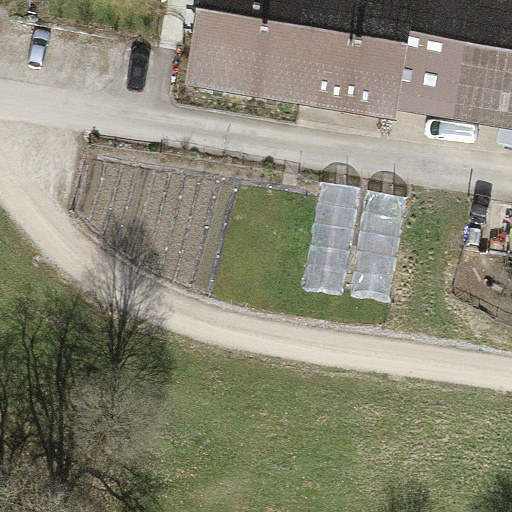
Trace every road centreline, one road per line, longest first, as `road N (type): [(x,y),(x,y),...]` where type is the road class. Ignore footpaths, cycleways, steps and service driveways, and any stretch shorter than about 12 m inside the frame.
road 1 (track): [(511,381),(180,320),(74,258),(0,176)]
road 2 (residential): [(0,93),(511,175)]
